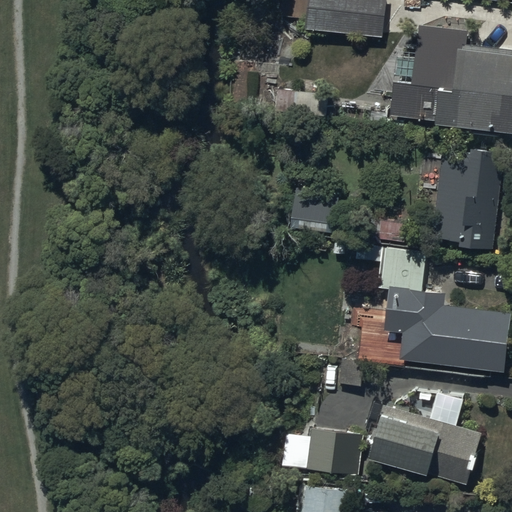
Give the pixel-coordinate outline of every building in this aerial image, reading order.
[(309,16),(308,24),(383,32),(386,0),(284,0),(283,13),(309,16)] [(399,80),(395,115),(511,127),(511,49),(468,45),(470,33),(421,28),(415,82),(399,80)] [(325,89),(279,85),(277,108),(322,112),(325,89)] [(443,139),(432,231),(462,235),(461,242),(495,246),(507,147),(443,139)] [(405,327),(401,353),(505,366),(511,308),(511,307),(445,300),(447,288),(423,285),(427,249),(348,240),(347,252),(382,256),(378,283),(390,284),(385,325),(405,327)] [(342,359),(340,379),(371,382),(373,361),(342,359)] [(484,431),(386,403),(373,455),(471,484),(474,474),(476,474),(482,453),(478,452),(484,431)] [(364,433),(311,428),(306,467),(360,473),(364,433)] [(295,507),(304,508),(303,511),(349,511),(352,488),(297,485),(295,507)]
